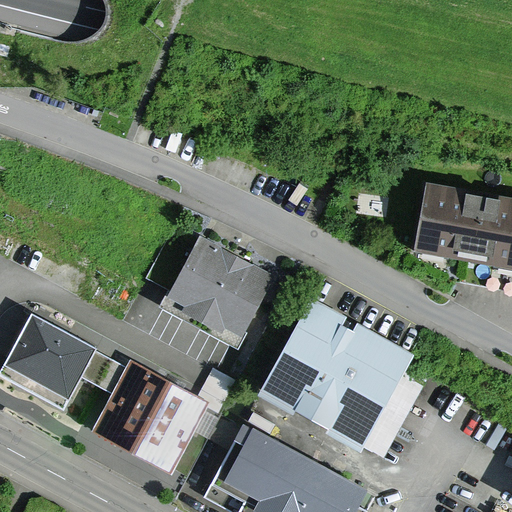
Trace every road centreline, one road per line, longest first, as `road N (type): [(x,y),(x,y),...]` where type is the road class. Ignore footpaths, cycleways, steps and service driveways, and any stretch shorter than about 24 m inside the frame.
road 1 (residential): [(0,115),(120,158),(260,223),(511,355)]
road 2 (motorway): [(50,0),(511,98)]
road 3 (motorway): [(511,46),(284,0)]
road 4 (secondary): [(127,511),(0,443)]
